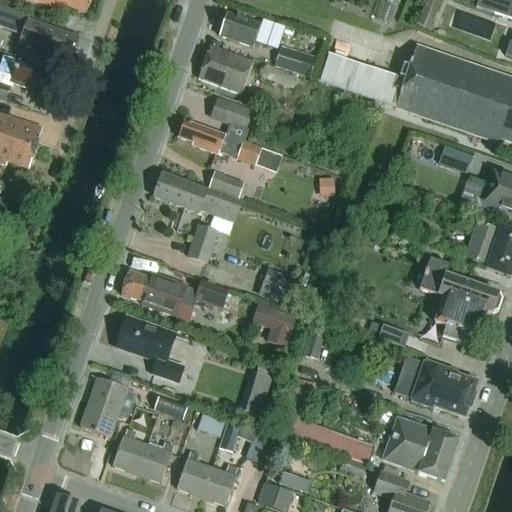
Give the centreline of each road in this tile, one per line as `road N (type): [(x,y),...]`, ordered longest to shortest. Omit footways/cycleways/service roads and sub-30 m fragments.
road 1 (residential): [(38,476),(203,0)]
road 2 (tertiary): [(454,511),(511,345)]
